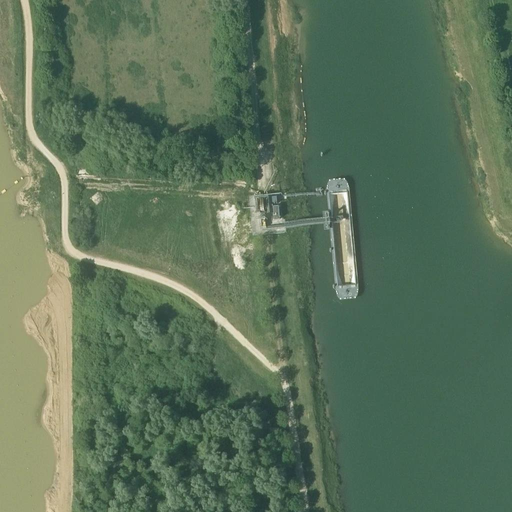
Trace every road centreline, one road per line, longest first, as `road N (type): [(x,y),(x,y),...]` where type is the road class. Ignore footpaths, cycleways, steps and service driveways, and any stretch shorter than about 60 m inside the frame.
road 1 (track): [(281,368),(200,302),(65,247),(60,168),(29,135),(24,0)]
road 2 (track): [(281,368),(243,0)]
road 3 (track): [(305,511),(281,368)]
